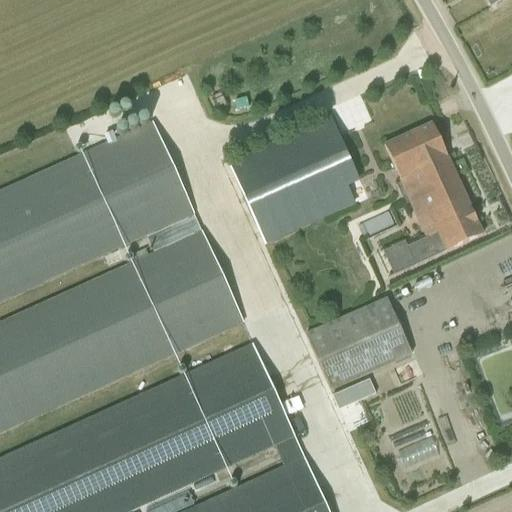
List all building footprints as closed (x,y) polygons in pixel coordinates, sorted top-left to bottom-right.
[(482,0),(487,9),(502,0),(482,0)] [(227,167),(265,248),(351,208),(342,190),(357,183),(328,120),(227,167)] [(0,304),(146,238),(193,217),(151,125),(0,193),(0,304)] [(391,277),(482,236),(432,126),(383,148),(424,241),(405,249),(387,209),(365,219),(391,277)] [(0,326),(0,436),(243,327),(193,217),(146,238),(155,257),(0,326)] [(302,338),(328,396),(409,360),(384,302),(302,338)] [(295,444),(251,347),(0,459),(0,511),(142,511),(275,453),(295,444)] [(192,511),(324,511),(295,444),(275,453),(283,472),(192,511)]
